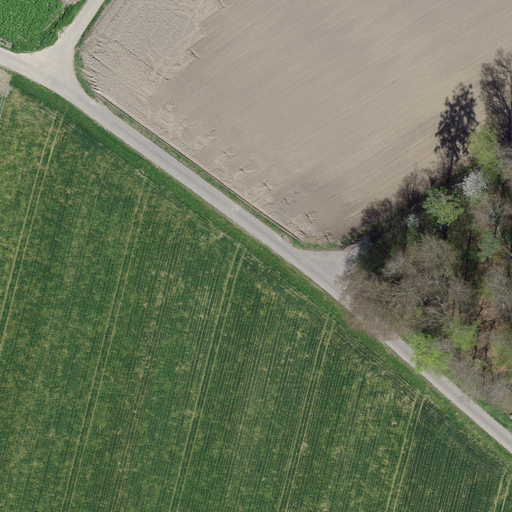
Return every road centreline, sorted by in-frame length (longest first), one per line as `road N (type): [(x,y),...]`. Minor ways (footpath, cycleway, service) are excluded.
road 1 (unclassified): [(511,443),(325,278),(49,73),(0,51)]
road 2 (track): [(325,278),(373,236),(511,151)]
